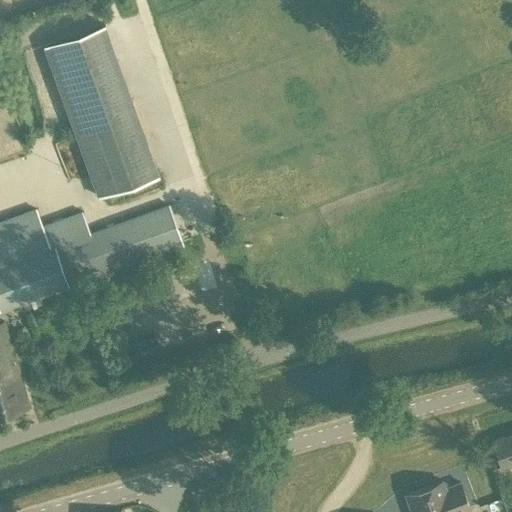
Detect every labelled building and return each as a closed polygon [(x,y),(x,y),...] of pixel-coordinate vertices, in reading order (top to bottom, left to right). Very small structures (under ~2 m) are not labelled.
[(158,175),(104,24),(44,45),(98,196),(158,175)] [(0,98),(0,129),(14,130),(14,99),(0,98)] [(0,309),(183,244),(169,205),(89,233),(82,212),(41,226),(35,209),(0,221),(0,309)] [(0,414),(27,406),(4,322),(0,323),(0,414)] [(511,433),(492,440),(501,467),(511,463),(511,433)] [(445,487),(442,480),(405,494),(411,511),(470,511),(459,482),(445,487)]
